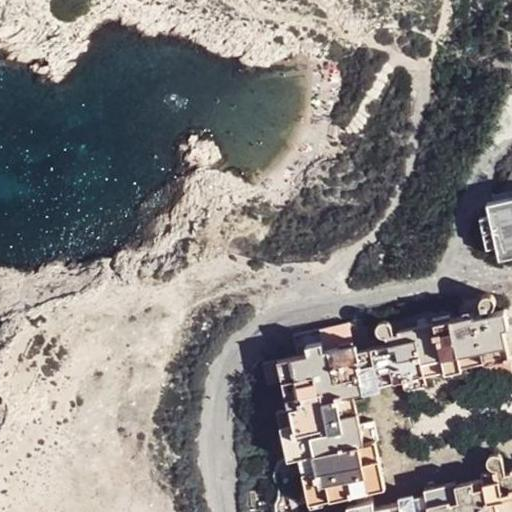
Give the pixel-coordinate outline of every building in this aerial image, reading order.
[(511,200),(486,207),(488,215),(480,219),(486,252),(495,251),(497,263),(511,259),(511,200)] [(369,352),(374,378),(506,352),(503,333),(507,332),(504,315),(494,317),(493,313),(494,312),(494,311),(495,310),(495,308),(495,307),(494,305),(494,304),(493,303),(491,302),(490,302),(488,301),(487,301),(485,302),(484,302),(483,302),(482,304),(481,305),(481,307),(481,308),(481,310),(482,320),(474,321),(474,320),(402,334),(402,336),(395,337),(394,332),(393,332),(393,330),(392,329),(391,328),(390,327),(389,327),(387,326),(386,326),(384,327),(383,328),(382,329),(381,330),(380,331),(380,332),(380,334),(380,335),(381,337),(382,338),(382,339),(384,348),(369,352)] [(350,324),(320,330),(323,343),(324,348),(354,342),(350,324)] [(323,343),(308,345),(310,355),(325,352),(324,348),(323,343)] [(291,359),(278,362),(282,382),(283,382),(285,389),(288,407),(290,407),(294,427),(281,429),(286,457),(287,459),(297,457),(304,493),(319,490),(321,500),(381,488),(372,443),(378,442),(374,422),(358,425),(342,428),(341,420),(357,417),(353,397),(364,394),(356,354),(355,346),(325,352),(310,355),(291,359)] [(363,353),(356,354),(364,394),(371,393),(377,392),(376,387),(374,378),(369,352),(363,353)] [(506,352),(374,378),(376,387),(403,382),(405,393),(427,388),(425,378),(443,374),(444,378),(463,375),(462,370),(508,361),(506,352)] [(265,364),(268,385),(282,382),(278,362),(265,364)] [(282,409),(277,410),(281,429),(294,427),(290,407),(288,407),(282,409)] [(358,425),(357,417),(341,420),(342,428),(358,425)] [(426,511),(511,511),(511,494),(510,494),(511,498),(507,498),(504,486),(504,485),(503,484),(502,482),(500,481),(498,481),(496,481),(494,481),(493,482),(492,484),(491,485),(490,487),(491,489),(491,491),(492,492),(498,497),(484,500),(484,503),(457,508),(457,505),(426,511)] [(319,490),(304,493),(306,503),(321,500),(319,490)]
